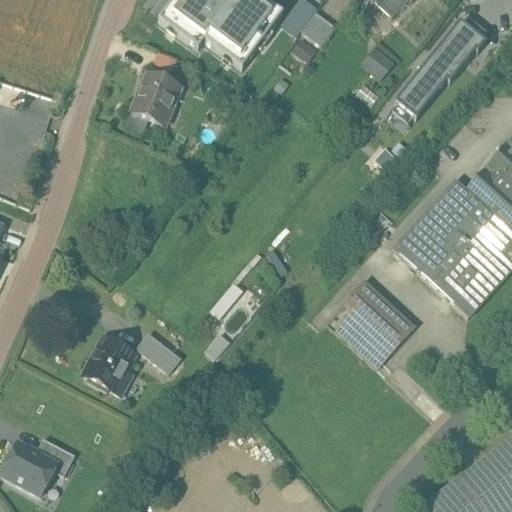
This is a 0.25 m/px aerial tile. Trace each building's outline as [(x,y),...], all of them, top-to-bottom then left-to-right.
[(240,2),(236,0),(176,0),(158,25),(200,56),(206,48),(240,2)] [(240,0),(240,2),(206,48),(243,75),(284,19),(256,0),(240,0)] [(367,0),(392,22),(411,2),(408,0),(367,0)] [(465,0),(450,19),(459,25),(476,4),(477,6),(482,0),(465,0)] [(459,25),(448,40),(446,38),(442,43),(444,44),(441,48),(458,63),(467,51),(474,56),(500,24),(477,6),(476,4),(459,25)] [(315,17),(301,37),(320,51),(335,32),(315,17)] [(298,43),(292,57),(308,64),(314,50),(298,43)] [(379,83),(395,65),(375,48),(360,66),(379,83)] [(180,92),(147,78),(130,118),(131,118),(125,132),(141,138),(147,125),(149,121),(165,127),(180,92)] [(511,147),(511,148),(509,152),(508,152),(466,197),(511,239),(511,142),(510,145),(511,147)] [(511,239),(466,197),(457,189),(457,188),(455,187),(392,256),(394,258),(395,257),(466,322),(465,322),(467,324),(511,275),(511,239)] [(234,285),(209,314),(219,322),(244,294),(234,285)] [(412,335),(362,289),(345,308),(354,317),(335,337),(376,375),(412,335)] [(164,353),(147,339),(139,350),(156,364),(164,353)] [(134,359),(104,343),(93,364),(91,363),(85,375),(86,376),(83,382),(99,391),(99,392),(107,397),(108,395),(113,398),(134,359)] [(511,511),(511,442),(425,508),(427,511),(511,511)] [(60,472),(17,449),(0,481),(0,485),(41,507),(60,472)]
